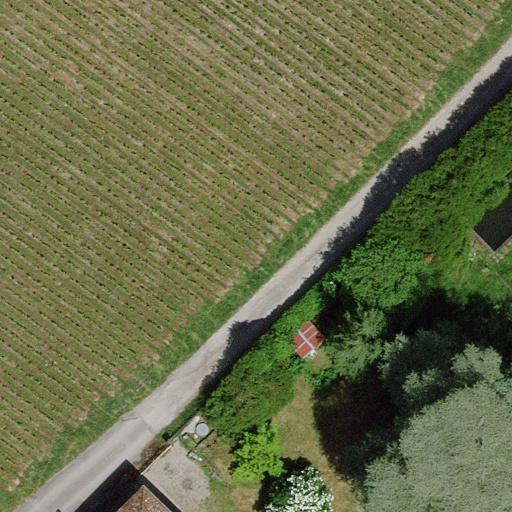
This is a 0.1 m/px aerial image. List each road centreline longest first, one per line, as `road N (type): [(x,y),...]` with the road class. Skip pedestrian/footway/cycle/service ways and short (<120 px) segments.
road 1 (track): [(155,417),(393,195),(511,70)]
road 2 (unclassified): [(52,511),(155,417)]
